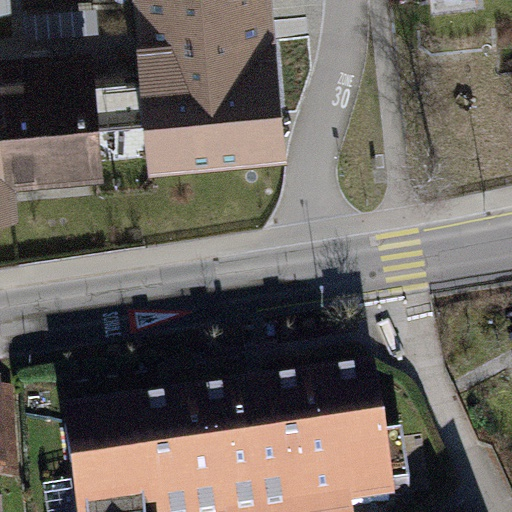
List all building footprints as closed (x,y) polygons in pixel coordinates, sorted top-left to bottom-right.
[(144,0),(150,56),(155,129),(157,149),(277,139),(266,0),(144,0)] [(42,13),(43,33),(103,29),(101,9),(42,13)] [(0,53),(0,213),(22,212),(19,175),(103,168),(100,133),(155,129),(150,56),(93,61),(92,45),(0,53)] [(389,511),(373,373),(68,409),(80,511),(389,511)] [(0,398),(0,475),(11,475),(3,398),(0,398)]
